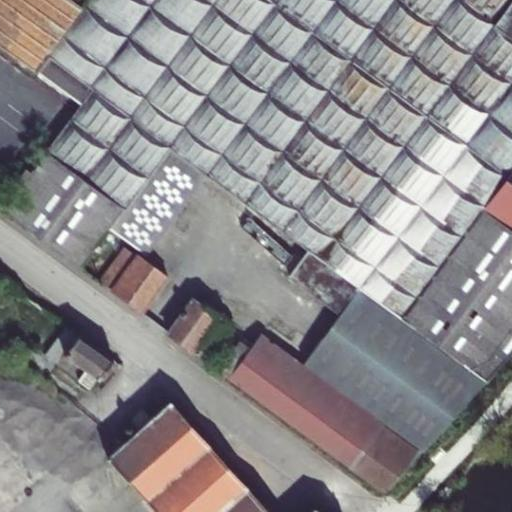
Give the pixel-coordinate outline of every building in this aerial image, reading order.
[(358,289),(483,385),(511,351),(511,0),(87,0),(81,10),(67,0),(0,0),(0,46),(79,106),(46,150),(84,178),(41,238),(80,267),(110,228),(130,242),(189,163),(308,252),(288,278),(338,315),(358,289)] [(67,0),(81,10),(87,0),(67,0)] [(84,178),(46,150),(3,209),(41,238),(84,178)] [(124,247),(99,281),(142,313),(167,277),(139,255),(136,255),(124,247)] [(301,364),(381,424),(419,453),(433,436),(437,437),(483,385),(358,289),(338,315),(301,364)] [(191,300),(168,332),(206,360),(229,328),(191,300)] [(46,354),(88,385),(95,377),(98,378),(113,358),(68,324),(46,354)] [(349,466),(381,424),(301,364),(261,334),(250,349),(230,377),(349,466)] [(230,377),(250,349),(238,341),(218,369),(230,377)] [(320,511),(312,505),(304,511),(269,511),(174,402),(169,399),(108,455),(157,511),(320,511)] [(381,424),(349,466),(384,492),(419,453),(381,424)]
